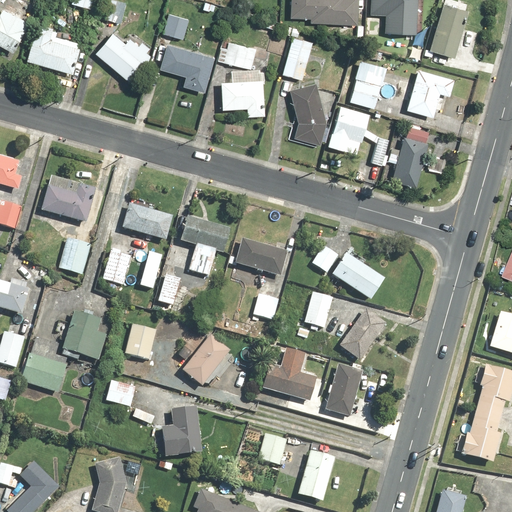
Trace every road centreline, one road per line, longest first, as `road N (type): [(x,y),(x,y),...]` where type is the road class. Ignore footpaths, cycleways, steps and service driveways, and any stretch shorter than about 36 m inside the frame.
road 1 (tertiary): [(0,108),(467,238)]
road 2 (secondary): [(390,511),(467,238)]
road 3 (secondary): [(467,238),(511,82)]
